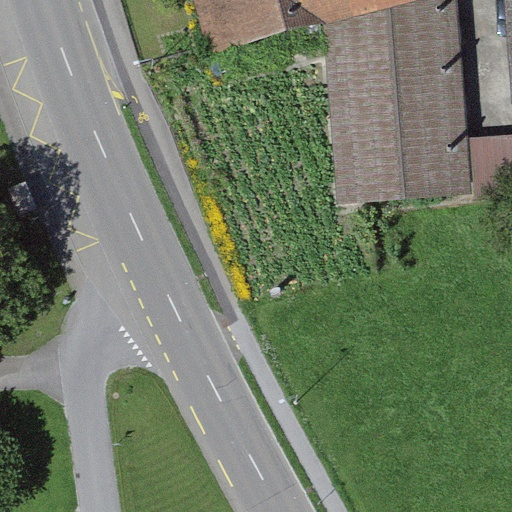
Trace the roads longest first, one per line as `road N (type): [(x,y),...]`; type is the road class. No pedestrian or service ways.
road 1 (secondary): [(42,0),(75,98),(164,293)]
road 2 (unclassified): [(164,293),(117,321),(82,370),(101,511)]
road 3 (secondary): [(164,293),(283,511)]
